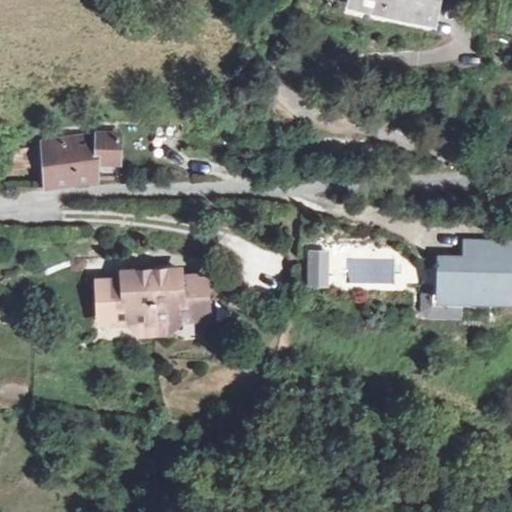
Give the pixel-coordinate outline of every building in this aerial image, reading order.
[(438,0),(350,0),(434,18),(438,0)] [(52,142),(53,161),(49,161),(48,161),(46,161),(46,162),(45,162),(45,163),(44,164),(46,186),(98,179),(98,175),(118,175),(120,137),(96,135),(96,137),(52,142)] [(53,161),(52,142),(43,143),(44,164),(45,163),(45,162),(46,162),(46,161),(48,161),(49,161),(53,161)] [(28,166),(29,150),(15,150),(15,166),(28,166)] [(511,244),(478,243),(478,260),(466,259),(442,258),(441,286),(424,286),(423,310),(427,315),(458,316),(459,299),(511,301),(511,244)] [(478,243),(467,243),(466,259),(478,260),(478,243)] [(325,275),(326,252),(311,252),(310,275),(325,275)] [(180,271),(151,272),(154,332),(170,331),(182,318),(195,317),(194,300),(207,300),(206,277),(180,278),(180,271)] [(154,332),(151,272),(123,273),(123,281),(98,282),(99,305),(111,304),(112,321),(126,321),(138,333),(154,332)] [(310,284),(325,285),(325,275),(310,275),(310,284)] [(208,317),(207,300),(194,300),(195,317),(208,317)] [(112,321),(111,304),(99,305),(100,322),(112,321)]
